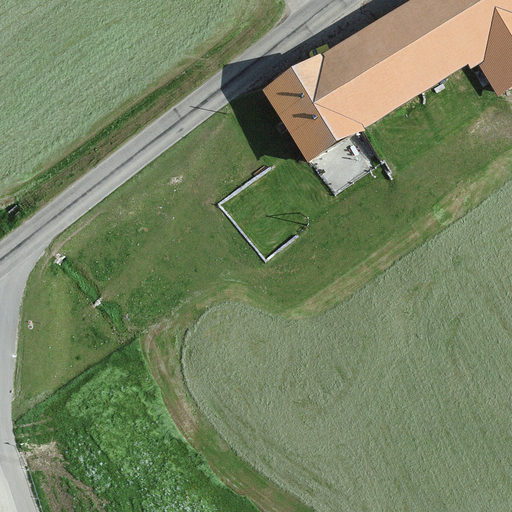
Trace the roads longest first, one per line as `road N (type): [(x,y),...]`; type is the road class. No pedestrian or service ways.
road 1 (tertiary): [(335,0),(9,253)]
road 2 (unclassified): [(0,443),(9,253)]
